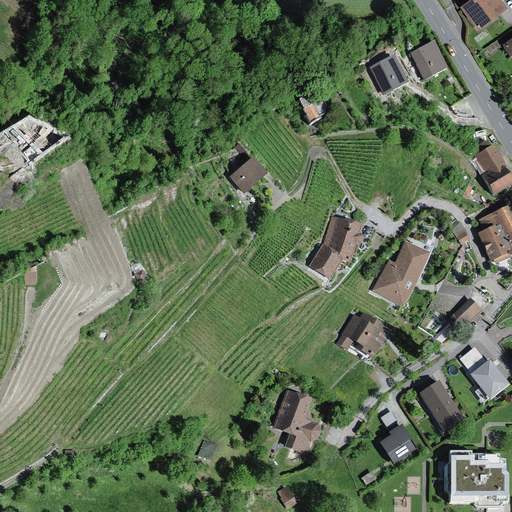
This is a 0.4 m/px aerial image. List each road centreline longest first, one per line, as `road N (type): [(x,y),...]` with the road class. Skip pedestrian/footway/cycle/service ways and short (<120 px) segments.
road 1 (primary): [(511,143),(423,0)]
road 2 (track): [(462,340),(380,393),(345,441)]
